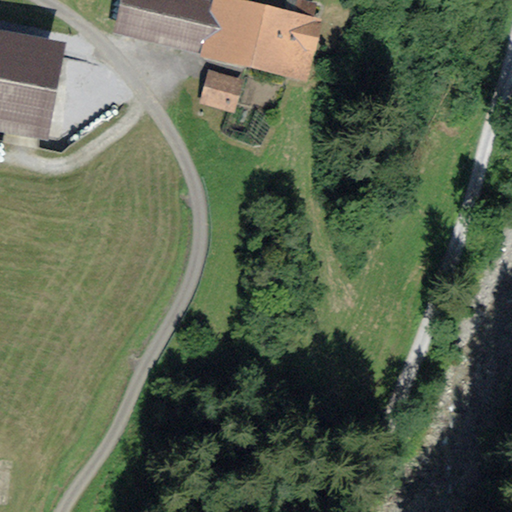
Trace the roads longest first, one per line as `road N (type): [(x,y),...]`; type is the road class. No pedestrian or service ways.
road 1 (unclassified): [(59,511),(110,444),(134,376),(182,303),(197,251),(194,201),(171,141),(122,66),(41,0)]
road 2 (track): [(511,46),(358,511)]
